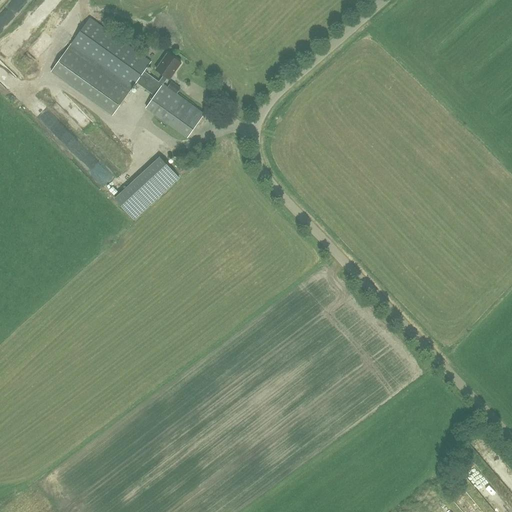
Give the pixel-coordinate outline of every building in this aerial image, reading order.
[(144,71),(151,62),(90,18),(51,72),(112,115),(136,82),(144,71)] [(26,53),(16,59),(20,65),(30,60),(26,53)] [(159,82),(144,71),(136,82),(154,96),(163,85),(167,78),(169,79),(181,63),(167,53),(156,70),(163,75),(159,82)] [(204,114),(163,85),(154,96),(146,107),(187,137),(204,114)] [(80,117),(86,109),(61,88),(54,96),(80,117)] [(84,127),(101,145),(109,137),(91,119),(84,127)] [(143,126),(128,139),(145,157),(159,143),(143,126)] [(113,188),(121,180),(82,141),(73,150),(113,188)] [(179,178),(160,157),(115,199),(134,219),(179,178)]
